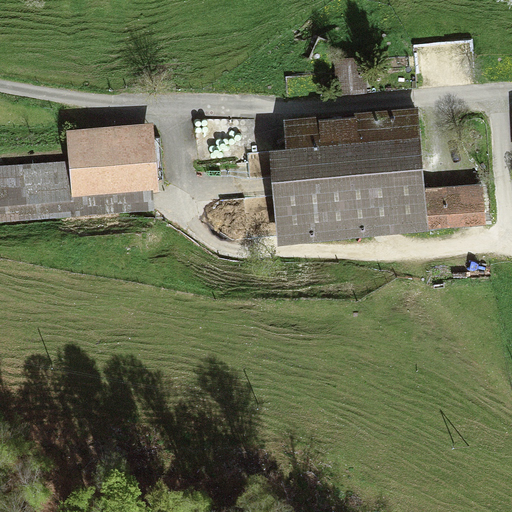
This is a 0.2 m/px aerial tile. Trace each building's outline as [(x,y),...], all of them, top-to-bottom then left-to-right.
[(423,46),(423,56),(437,56),(437,45),(423,46)] [(337,63),(339,96),(397,92),(395,70),(363,72),(362,61),(337,63)] [(290,153),(274,154),(279,237),(481,224),(478,189),(420,193),(415,115),(289,123),(290,153)] [(149,127),(68,135),(70,164),(73,194),(149,187),(154,187),(149,127)] [(0,217),(151,205),(149,187),(73,194),(70,164),(0,170),(0,217)] [(489,260),(432,266),(433,282),(491,276),(489,260)]
